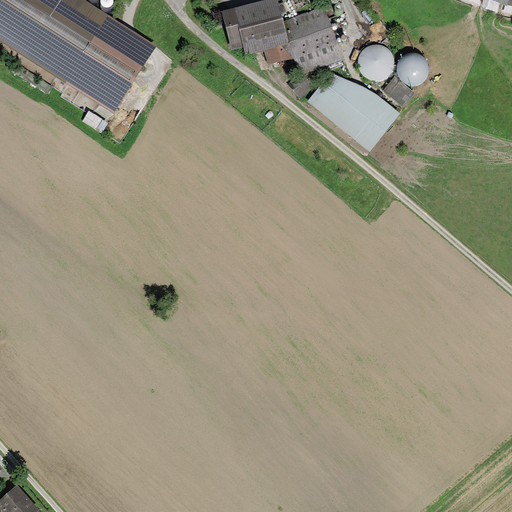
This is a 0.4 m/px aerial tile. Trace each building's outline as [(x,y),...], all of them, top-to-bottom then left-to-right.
[(0,0),(0,42),(114,116),(157,48),(86,3),(88,0),(0,0)] [(283,22),(276,0),(222,14),(232,52),(244,49),(247,58),(264,53),(268,67),(282,64),(287,62),(293,59),(282,48),(289,45),(283,22)] [(323,0),(287,0),(293,12),(323,0)] [(344,60),(324,8),(283,22),(289,45),(282,48),(293,59),(300,76),(344,60)] [(376,87),(400,67),(379,42),(355,61),(376,87)] [(417,53),(395,67),(411,90),(432,76),(417,53)] [(370,153),(399,115),(377,98),(363,89),(330,75),(309,103),(370,153)] [(310,80),(295,92),(301,99),(316,87),(310,80)] [(389,95),(406,108),(416,94),(400,82),(389,95)] [(91,112),(85,122),(104,134),(110,124),(91,112)] [(38,511),(17,488),(0,503),(0,508),(3,511),(38,511)]
